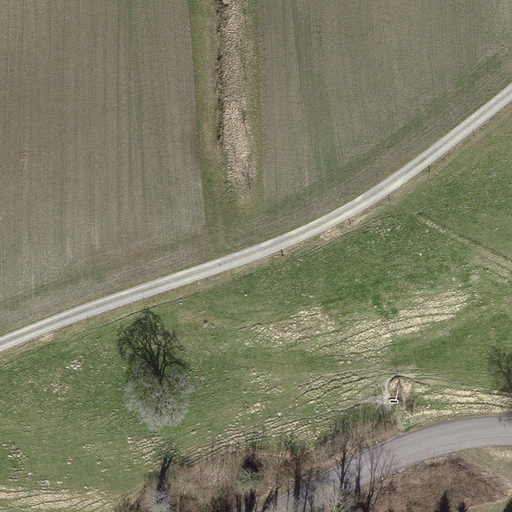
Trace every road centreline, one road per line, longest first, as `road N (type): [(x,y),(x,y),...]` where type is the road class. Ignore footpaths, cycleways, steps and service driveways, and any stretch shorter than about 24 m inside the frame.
road 1 (track): [(0,350),(322,226),(511,92)]
road 2 (tertiary): [(280,511),(416,445),(511,426)]
